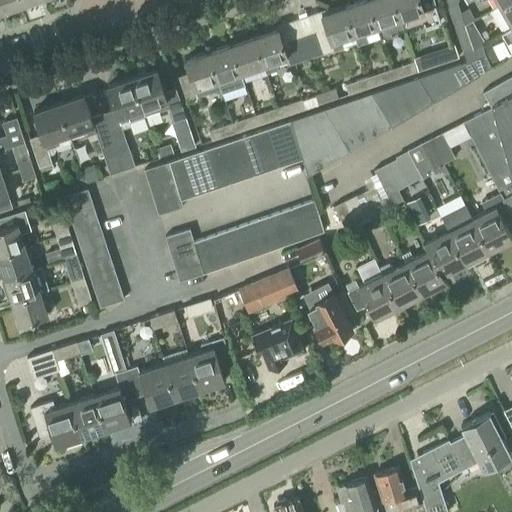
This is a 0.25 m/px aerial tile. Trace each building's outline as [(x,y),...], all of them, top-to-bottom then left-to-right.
[(19,0),(0,0),(0,11),(2,14),(13,10),(12,7),(20,4),(19,0)] [(377,25),(368,0),(356,0),(345,4),(354,33),(375,25),(377,25)] [(401,17),(394,0),(368,0),(377,25),(375,25),(381,40),(390,37),(389,33),(404,28),(400,17),(401,17)] [(394,0),(401,17),(404,28),(423,21),(425,25),(440,19),(433,0),(394,0)] [(456,0),(447,3),(455,27),(464,24),(456,0)] [(511,25),(511,24),(511,0),(505,0),(499,4),(511,24),(511,25)] [(354,33),(345,4),(321,12),(325,26),(314,29),(322,53),(334,49),(331,40),(354,33)] [(463,51),(472,47),(464,24),(455,27),(463,51)] [(511,24),(511,25),(511,24),(501,30),(507,40),(510,38),(511,41),(511,24)] [(263,63),(266,72),(277,68),(274,59),(287,55),(290,63),(300,60),(292,37),(282,40),(277,27),(254,34),(264,63),(263,63)] [(303,33),(311,56),(322,53),(314,29),(303,33)] [(311,56),(303,33),(292,37),(300,60),(311,56)] [(264,63),(254,34),(231,42),(244,81),(266,73),(266,72),(263,63),(264,63)] [(245,84),(244,81),(231,42),(208,50),(218,79),(217,79),(220,87),(221,92),(245,84)] [(466,60),(452,65),(462,84),(474,77),(478,74),(491,67),(484,54),(480,43),(472,47),(463,51),(465,58),(466,60)] [(218,79),(208,50),(184,58),(189,72),(178,75),(186,98),(220,87),(217,79),(218,79)] [(418,66),(419,69),(440,62),(437,52),(414,59),(415,61),(413,61),(414,67),(418,66)] [(391,67),(395,77),(419,69),(418,66),(414,67),(413,61),(415,61),(414,59),(391,67)] [(462,84),(452,65),(440,69),(452,90),(462,84)] [(372,81),(373,84),(395,77),(391,67),(368,75),(368,76),(367,76),(369,83),(372,81)] [(131,76),(142,108),(157,103),(159,109),(169,106),(173,120),(186,116),(176,87),(164,91),(156,68),(131,76)] [(452,90),(440,69),(428,73),(441,96),(452,90)] [(441,96),(428,73),(416,77),(431,102),(441,96)] [(503,198),(503,199),(511,194),(511,73),(482,90),(490,104),(463,120),(499,191),(503,198)] [(368,76),(368,75),(343,84),(346,94),(373,84),(372,81),(369,83),(367,76),(368,76)] [(142,108),(131,76),(107,84),(115,108),(102,112),(112,142),(125,137),(120,122),(130,119),(128,113),(142,108)] [(404,81),(420,108),(431,102),(416,77),(404,81)] [(420,108),(404,81),(392,85),(409,114),(420,108)] [(409,114),(392,85),(380,89),(399,121),(409,114)] [(399,121),(380,89),(369,92),(389,126),(399,121)] [(57,101),(68,132),(83,127),(85,134),(95,130),(100,146),(112,142),(102,112),(90,116),(82,92),(57,101)] [(389,126),(369,92),(357,96),(378,133),(389,126)] [(378,133),(357,96),(345,100),(367,139),(378,133)] [(282,112),(283,115),(303,109),(300,99),(277,106),(278,107),(276,107),(278,113),(282,112)] [(367,139),(345,100),(333,104),(357,145),(367,139)] [(68,132),(57,101),(34,109),(42,133),(29,137),(39,166),(52,161),(47,147),(56,144),(54,137),(68,132)] [(357,145),(333,104),(321,108),(323,112),(346,152),(357,145)] [(255,114),(258,123),(283,115),(282,112),(278,113),(276,107),(278,107),(277,106),(255,114)] [(346,152),(323,112),(321,108),(309,112),(335,158),(346,152)] [(335,158),(309,112),(297,116),(325,163),(335,158)] [(231,121),(235,131),(258,123),(255,114),(231,121)] [(0,148),(24,141),(16,115),(4,119),(9,132),(0,134),(0,148)] [(290,119),(291,122),(302,157),(307,174),(325,163),(297,116),(290,119)] [(235,131),(231,121),(206,130),(209,139),(235,131)] [(291,122),(279,126),(289,161),(302,157),(291,122)] [(279,126),(266,130),(277,165),(289,161),(279,126)] [(266,130),(254,134),(265,168),(277,165),(266,130)] [(430,136),(443,161),(455,155),(442,130),(430,136)] [(254,134),(242,137),(253,172),(265,168),(254,134)] [(443,161),(430,136),(419,142),(432,167),(443,161)] [(112,142),(121,169),(134,164),(125,137),(112,142)] [(242,137),(230,141),(240,176),(253,172),(242,137)] [(230,141),(217,145),(228,179),(240,176),(230,141)] [(121,169),(112,142),(100,146),(109,173),(121,169)] [(217,145),(205,149),(216,183),(228,179),(217,145)] [(205,149),(193,153),(203,187),(216,183),(205,149)] [(19,168),(32,164),(28,151),(15,155),(19,168)] [(193,153),(181,156),(191,190),(203,187),(193,153)] [(181,156),(168,160),(172,172),(176,184),(179,194),(191,190),(181,156)] [(385,162),(398,187),(409,181),(397,157),(385,162)] [(172,172),(168,160),(144,168),(148,180),(172,172)] [(398,187),(385,162),(374,168),(386,193),(398,187)] [(32,164),(19,168),(23,180),(36,176),(32,164)] [(172,172),(148,180),(151,192),(176,184),(172,172)] [(1,174),(0,174),(0,210),(12,206),(1,174)] [(176,184),(151,192),(155,202),(179,195),(179,194),(176,184)] [(87,187),(63,195),(67,207),(91,199),(87,187)] [(503,198),(499,191),(481,201),(486,210),(471,218),(488,250),(511,238),(498,211),(506,207),(511,218),(511,213),(506,203),(503,199),(503,198)] [(344,199),(358,223),(369,218),(356,193),(344,199)] [(511,194),(503,199),(506,203),(511,213),(511,194)] [(179,195),(155,202),(158,213),(183,206),(179,195)] [(91,199),(67,207),(71,218),(95,210),(91,199)] [(358,223),(344,199),(333,204),(346,229),(358,223)] [(313,201),(302,205),(311,235),(323,231),(313,201)] [(440,216),(443,220),(448,230),(464,262),(488,250),(471,218),(464,204),(440,216)] [(302,205),(291,209),(300,238),(311,235),(302,205)] [(0,253),(24,245),(20,231),(30,228),(23,209),(0,216),(0,253)] [(291,209),(280,212),(289,242),(300,238),(291,209)] [(95,210),(71,218),(75,229),(99,221),(95,210)] [(280,212),(269,216),(279,246),(289,242),(280,212)] [(269,216),(259,220),(268,250),(279,246),(269,216)] [(55,235),(69,231),(65,219),(51,224),(55,235)] [(259,220),(248,224),(257,253),(268,250),(259,220)] [(99,221),(75,229),(78,240),(102,232),(99,221)] [(248,224),(237,227),(246,257),(257,253),(248,224)] [(237,227),(226,231),(236,261),(246,257),(237,227)] [(190,228),(165,236),(169,247),(193,239),(190,228)] [(464,262),(448,230),(424,242),(428,248),(441,273),(464,262)] [(69,231),(55,235),(59,247),(73,243),(69,231)] [(226,231),(216,235),(225,265),(236,261),(226,231)] [(102,232),(78,240),(82,251),(106,243),(102,232)] [(216,235),(205,239),(214,268),(225,265),(216,235)] [(301,262),(324,252),(318,238),(295,248),(301,262)] [(193,239),(169,247),(172,259),(197,251),(194,242),(193,239)] [(205,239),(194,242),(197,251),(200,262),(203,272),(214,268),(205,239)] [(106,243),(82,251),(85,262),(110,254),(106,243)] [(0,265),(4,277),(32,268),(24,245),(0,253),(0,265)] [(441,273),(428,248),(405,260),(421,292),(445,281),(441,273)] [(197,251),(172,259),(176,270),(200,262),(197,251)] [(110,254),(85,262),(89,273),(113,265),(110,254)] [(421,292),(405,260),(381,272),(397,305),(421,292)] [(200,262),(176,270),(179,280),(203,272),(200,262)] [(71,281),(84,276),(80,264),(67,268),(71,281)] [(6,285),(3,286),(7,297),(10,296),(11,300),(39,291),(48,288),(40,265),(32,268),(4,277),(6,285)] [(113,265),(89,273),(93,284),(117,276),(113,265)] [(247,310),(298,289),(288,266),(238,287),(247,310)] [(397,305),(381,272),(358,284),(347,289),(356,307),(367,302),(374,316),(397,305)] [(92,299),(86,282),(84,276),(71,281),(78,304),(92,299)] [(117,276),(93,284),(96,295),(121,287),(117,276)] [(121,287),(96,295),(100,306),(124,298),(121,287)] [(39,291),(11,300),(19,323),(47,313),(39,291)] [(349,329),(352,327),(334,292),(316,301),(317,303),(308,307),(315,321),(313,322),(322,340),(333,335),(334,337),(337,335),(339,338),(343,337),(347,335),(350,332),(349,329)] [(148,316),(149,317),(152,328),(178,319),(174,308),(148,316)] [(284,357),(304,348),(297,332),(290,317),(252,333),(259,350),(261,349),(268,366),(285,359),(284,357)] [(190,353),(202,387),(224,380),(220,369),(232,365),(222,336),(211,340),(212,345),(190,353)] [(54,360),(56,359),(80,351),(76,340),(50,348),(54,360)] [(54,360),(50,348),(26,356),(33,377),(59,369),(56,359),(54,360)] [(202,387),(190,353),(163,362),(175,396),(202,387)] [(175,396),(163,362),(138,370),(136,364),(124,368),(134,396),(145,392),(149,405),(175,396)] [(118,385),(93,393),(105,427),(106,430),(122,425),(121,422),(129,419),(123,400),(134,396),(124,368),(114,372),(118,385)] [(105,427),(93,393),(68,402),(80,436),(105,427)] [(80,436),(68,402),(55,406),(52,398),(30,406),(39,434),(51,430),(55,444),(80,436)] [(489,410),(460,425),(482,468),(511,452),(489,411),(489,410)] [(438,480),(468,465),(452,435),(420,451),(422,455),(418,457),(416,453),(409,457),(426,511),(445,511),(448,511),(438,480)] [(407,489),(399,464),(374,472),(382,500),(394,497),(398,510),(422,502),(417,486),(407,489)] [(339,511),(358,511),(376,506),(367,475),(336,485),(341,500),(336,502),(339,511)] [(275,511),(303,511),(298,496),(273,504),(275,511)]
